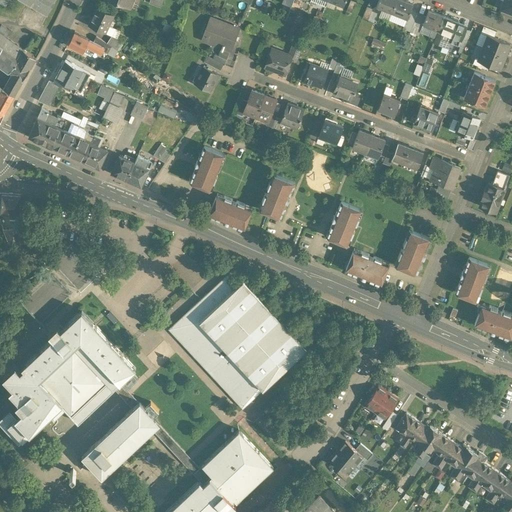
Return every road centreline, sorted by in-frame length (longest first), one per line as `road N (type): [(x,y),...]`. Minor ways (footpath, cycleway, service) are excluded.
road 1 (residential): [(401,315),(17,150)]
road 2 (residential): [(242,71),(479,162)]
road 3 (residential): [(376,359),(511,446)]
road 4 (residential): [(5,138),(75,0)]
road 5 (residential): [(414,321),(461,209)]
